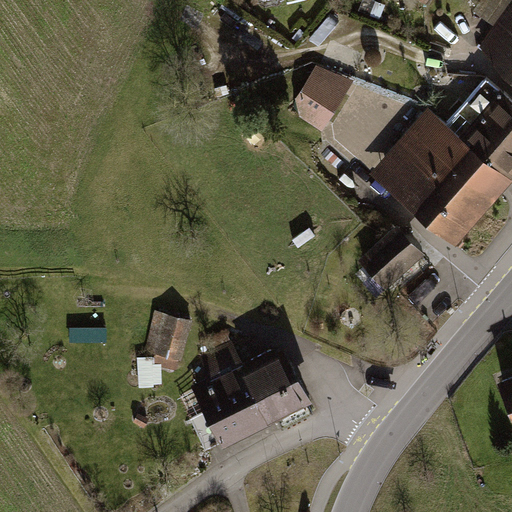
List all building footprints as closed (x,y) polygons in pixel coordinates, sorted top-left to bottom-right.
[(405,0),(420,10),(426,0),(405,0)] [(511,15),(511,43),(497,65),(511,75),(511,6),(508,13),(511,15)] [(313,74),(299,96),(328,115),(342,93),(313,74)] [(457,248),(511,185),(511,116),(501,107),(473,140),(440,111),(378,169),(457,248)] [(431,259),(396,223),(364,254),(398,290),(431,259)] [(144,354),(144,380),(167,380),(167,364),(186,364),(186,309),(156,309),(156,354),(144,354)] [(201,389),(229,441),(310,399),(283,347),(201,389)] [(511,372),(498,378),(511,411),(511,372)]
